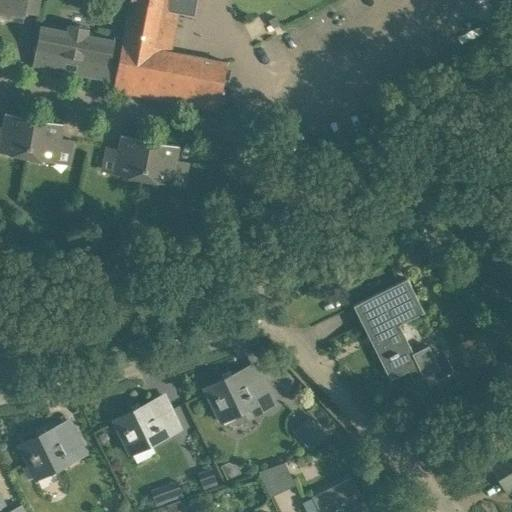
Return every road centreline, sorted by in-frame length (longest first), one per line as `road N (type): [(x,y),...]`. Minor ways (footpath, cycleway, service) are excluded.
road 1 (unclassified): [(511,74),(321,195),(267,207),(264,318)]
road 2 (unclassified): [(0,392),(120,371),(264,318)]
road 3 (residential): [(456,511),(264,318)]
